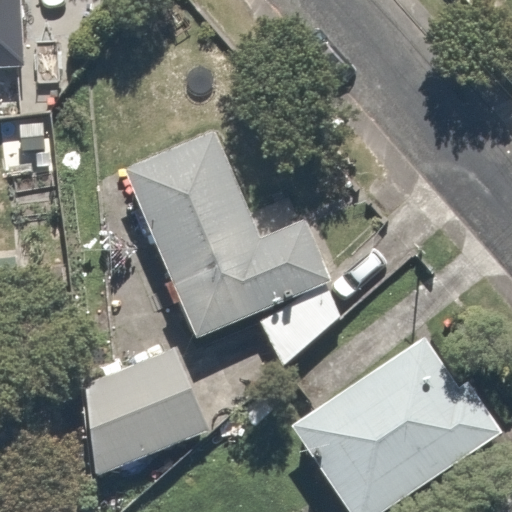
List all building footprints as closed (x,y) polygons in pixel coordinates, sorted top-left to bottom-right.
[(0,0),(0,71),(32,71),(23,0),(0,0)] [(262,241),(218,137),(128,167),(199,336),(330,289),(310,229),(262,241)] [(0,304),(39,302),(36,258),(0,260),(0,304)] [(356,511),(386,511),(502,436),(470,387),(452,389),(428,341),(291,430),(356,511)] [(112,466),(224,423),(195,348),(83,391),(112,466)]
